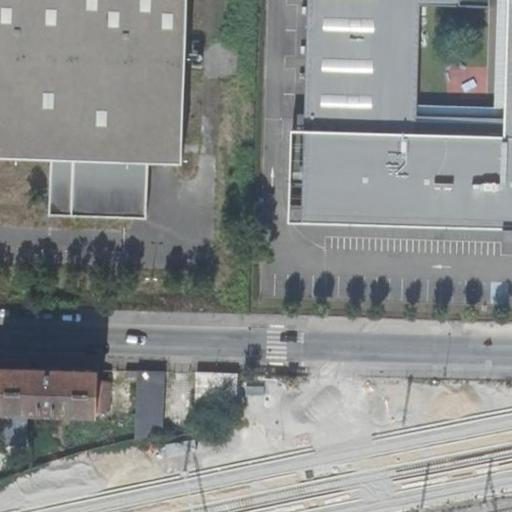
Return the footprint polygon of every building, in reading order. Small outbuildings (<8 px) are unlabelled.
[(0,0),(0,152),(50,154),(48,211),(99,212),(146,216),(149,158),(182,159),(187,0),(0,0)] [(416,113),(420,3),(490,5),(489,0),(306,0),(300,220),(502,226),(502,227),(511,227),(511,0),(506,0),(503,116),(416,113)] [(0,364),(0,408),(109,411),(111,368),(0,364)] [(136,368),(123,368),(122,378),(136,379),(136,368)] [(160,431),(161,369),(136,368),(136,436),(160,431)] [(236,371),(193,370),(192,422),(209,422),(235,415),(236,371)] [(353,433),(439,435),(440,404),(354,401),(353,433)] [(93,458),(100,493),(124,489),(118,454),(93,458)]
